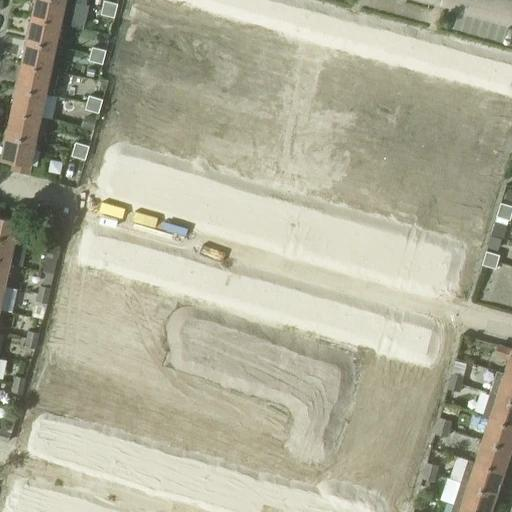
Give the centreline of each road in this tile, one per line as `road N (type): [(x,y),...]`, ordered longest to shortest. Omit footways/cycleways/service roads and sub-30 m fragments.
road 1 (residential): [(179,227),(0,183)]
road 2 (residential): [(511,327),(346,275)]
